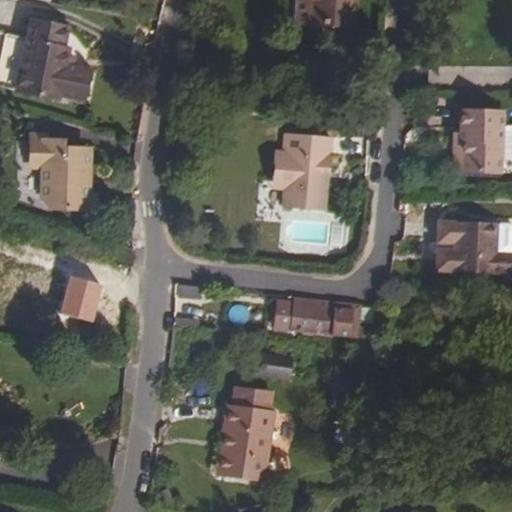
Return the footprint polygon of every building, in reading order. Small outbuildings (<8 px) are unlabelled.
[(295,0),(294,23),(312,25),(313,0),(295,0)] [(313,0),(312,25),(352,28),(354,0),(313,0)] [(27,40),(11,36),(1,88),(58,100),(59,95),(79,99),(85,70),(67,66),(60,65),(64,46),(68,28),(31,21),(27,40)] [(60,65),(67,66),(71,47),(64,46),(60,65)] [(91,71),(85,70),(79,99),(85,100),(91,71)] [(463,143),(462,172),(501,173),(501,158),(511,158),(511,127),(502,127),(503,113),(461,112),(459,143),(463,143)] [(271,180),(285,181),(284,190),(282,208),(324,212),(331,139),(286,135),(284,154),(274,152),(271,180)] [(44,139),(32,140),(31,166),(42,166),(42,196),(49,205),(93,206),(94,193),(87,193),(88,149),(64,148),(43,147),(44,139)] [(463,143),(459,143),(452,142),(451,171),(462,172),(463,143)] [(285,181),(271,180),(271,189),(284,190),(285,181)] [(496,255),(497,224),(438,223),(438,242),(454,243),(454,254),(437,253),(437,273),(453,274),(511,275),(511,256),(496,255)] [(111,294),(118,266),(61,252),(54,281),(111,294)] [(180,296),(205,299),(206,288),(182,285),(180,296)] [(291,331),(294,305),(276,303),(274,329),(291,331)] [(291,331),(349,337),(351,311),(294,305),(291,331)] [(257,374),(259,374),(265,374),(283,376),(285,357),(259,355),(257,374)] [(236,386),(234,407),(264,410),(266,389),(264,389),(265,374),(259,374),(257,388),(236,386)] [(221,474),(263,478),(270,410),(264,410),(234,407),(227,406),(221,474)]
